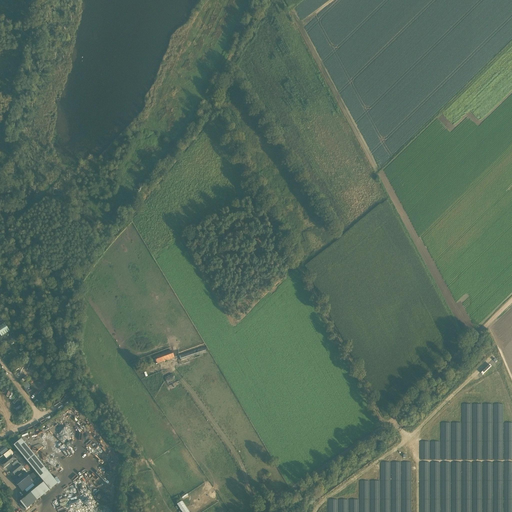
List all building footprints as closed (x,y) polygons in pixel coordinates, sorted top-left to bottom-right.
[(0,326),(0,334),(1,337),(9,331),(4,323),(0,326)] [(179,356),(181,361),(199,354),(199,357),(202,355),(202,354),(206,352),(205,347),(185,354),(179,356)] [(172,351),(154,357),(157,364),(174,358),(172,351)] [(174,379),(172,374),(164,378),(167,383),(174,379)] [(25,390),(30,386),(27,381),(24,383),(22,380),(20,381),(22,385),(25,390)] [(7,459),(14,453),(10,449),(3,455),(7,459)] [(17,451),(13,454),(21,463),(27,471),(30,468),(21,456),(24,460),(17,451)] [(9,472),(20,463),(14,456),(3,465),(9,472)] [(15,479),(24,490),(33,482),(24,471),(15,479)] [(181,511),(186,511),(171,487),(167,490),(181,511)]
